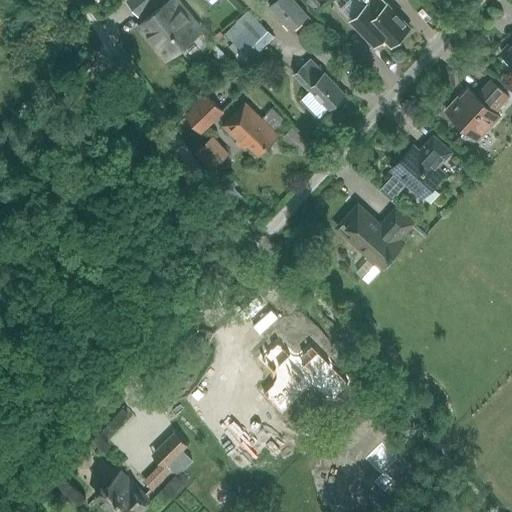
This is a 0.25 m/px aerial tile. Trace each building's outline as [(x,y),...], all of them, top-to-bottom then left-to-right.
[(126,0),(138,14),(155,0),(126,0)] [(169,0),(165,4),(139,25),(148,37),(152,34),(170,56),(202,30),(183,6),(177,0),(169,0)] [(276,0),(269,6),(291,31),(308,16),(294,0),(276,0)] [(303,0),(314,11),(320,5),(316,0),(303,0)] [(362,0),(367,4),(349,21),(374,48),(385,38),(392,46),(411,28),(387,3),(384,0),(362,0)] [(248,12),(226,34),(234,42),(229,47),(241,59),(246,54),(251,59),(273,36),(248,12)] [(511,41),(502,53),(511,61),(511,41)] [(312,57),(294,75),(308,90),(309,88),(310,87),(312,89),(301,98),(318,117),(328,108),(329,109),(345,93),(325,72),(312,57)] [(447,111),(480,141),(502,116),(497,111),(510,97),(492,81),(478,96),(470,89),(461,99),(459,97),(447,111)] [(223,110),(209,95),(187,116),(201,131),(223,110)] [(262,117),(247,101),(224,125),(247,147),(249,144),(259,154),(279,133),(277,131),(289,122),(273,106),(262,117)] [(196,151),(212,169),(230,153),(213,135),(196,151)] [(395,171),(381,187),(393,198),(407,182),(424,198),(446,173),(440,167),(453,153),(434,135),(419,152),(414,147),(409,154),(407,152),(392,169),(395,171)] [(340,230),(382,268),(405,244),(400,239),(414,224),(396,209),(381,225),(358,205),(348,215),(349,216),(351,217),(340,230)] [(266,281),(273,289),(283,281),(276,273),(266,281)] [(278,341),(260,358),(273,371),(274,371),(274,373),(275,374),(275,375),(275,377),(275,378),(274,380),(273,381),(272,383),(262,393),(281,412),(301,393),(303,391),(305,390),(306,389),(309,388),(311,388),(313,388),(315,388),(317,388),(319,389),(320,390),(322,391),(331,401),(350,382),(312,344),(302,354),(301,355),(300,355),(298,356),(297,356),(295,356),(294,355),(292,354),(291,353),(278,341)] [(178,475),(192,460),(183,450),(189,444),(175,431),(155,451),(151,455),(160,463),(143,481),(150,488),(143,496),(150,503),(158,495),(157,494),(176,474),(178,475)] [(382,468),(395,455),(378,438),(361,454),(377,471),(369,478),(379,489),(391,478),(382,468)] [(105,506),(111,511),(140,511),(150,503),(143,496),(120,474),(96,497),(106,506),(105,506)] [(210,494),(224,511),(239,498),(225,481),(210,494)]
